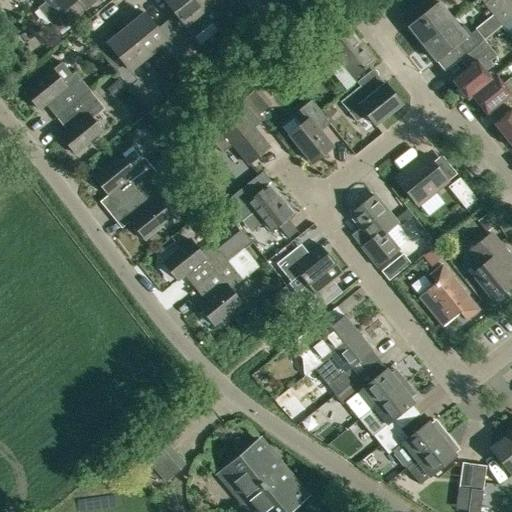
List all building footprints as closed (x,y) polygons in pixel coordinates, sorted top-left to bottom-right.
[(44,0),(45,1),(41,13),(58,33),(85,10),(77,1),(77,0),(44,0)] [(204,11),(194,0),(163,0),(178,18),(169,25),(185,44),(191,52),(200,45),(194,37),(213,22),(204,11)] [(239,0),(194,0),(204,11),(216,0),(225,0),(231,7),(239,0)] [(409,27),(423,45),(452,21),(438,4),(442,0),(421,0),(421,1),(429,11),(409,27)] [(511,4),(508,0),(489,0),(484,4),(502,26),(511,18),(511,4)] [(126,27),(126,28),(148,56),(159,47),(168,58),(171,55),(182,69),(196,57),(191,52),(185,44),(169,25),(160,32),(144,12),(141,15),(138,11),(123,23),(126,27)] [(466,55),(477,46),(484,40),(476,31),(471,35),(464,26),(460,30),(452,21),(423,45),(437,62),(458,45),(466,55)] [(137,65),(148,56),(126,28),(107,43),(123,63),(114,70),(147,111),(163,98),(137,65)] [(339,40),(332,31),(312,46),(328,65),(338,57),(354,78),(375,61),(350,31),(339,40)] [(497,56),(484,40),(477,46),(484,56),(452,82),(467,101),(471,97),(492,80),(486,72),(494,65),(491,61),(497,56)] [(300,57),(285,68),(293,79),(308,68),(300,57)] [(45,105),(56,118),(89,90),(74,72),(72,74),(61,61),(24,92),(38,110),(45,105)] [(496,76),(492,80),(471,97),(486,115),(506,99),(511,105),(511,80),(504,86),(496,76)] [(119,78),(107,88),(114,98),(127,88),(119,78)] [(340,102),(349,113),(358,124),(367,116),(375,126),(401,104),(385,84),(369,98),(359,86),(340,102)] [(255,89),(247,96),(248,97),(260,113),(268,107),(255,89)] [(104,108),(89,90),(56,118),(66,131),(60,136),(74,154),(102,132),(92,119),(104,108)] [(260,113),(248,97),(237,105),(244,115),(213,139),(223,152),(233,143),(249,163),(270,147),(254,127),(264,119),(260,113)] [(318,126),(328,118),(315,100),(304,108),(293,116),(301,126),(292,132),(312,161),(332,146),(318,126)] [(330,103),(324,112),(331,117),(337,108),(330,103)] [(511,110),(494,125),(511,147),(511,110)] [(195,143),(188,149),(193,155),(200,149),(195,143)] [(144,158),(134,146),(121,155),(93,177),(108,195),(114,190),(125,203),(159,176),(144,158)] [(183,156),(176,148),(172,151),(171,155),(177,161),(183,156)] [(447,182),(425,154),(396,178),(418,206),(447,182)] [(183,156),(177,161),(182,168),(186,168),(190,165),(183,156)] [(163,162),(159,162),(155,165),(162,173),(168,168),(163,162)] [(144,240),(156,230),(160,231),(166,226),(165,222),(172,217),(161,204),(173,194),(159,176),(125,203),(136,217),(129,222),(144,240)] [(463,210),(477,200),(459,178),(446,188),(463,210)] [(257,193),(249,183),(226,201),(242,220),(254,210),(271,232),(292,215),(268,184),(257,193)] [(373,243),(364,251),(378,268),(399,250),(386,233),(397,223),(374,195),(350,215),(373,243)] [(486,214),(477,220),(486,232),(494,226),(486,214)] [(511,282),(511,279),(509,275),(503,268),(511,260),(511,257),(492,232),(479,243),(484,249),(476,255),(483,264),(473,272),(493,298),(511,282)] [(184,276),(195,289),(228,261),(213,243),(201,253),(190,240),(163,263),(177,281),(184,276)] [(322,245),(309,255),(306,258),(296,246),(295,248),(276,263),(291,282),(300,275),(314,292),(305,300),(315,314),(342,292),(332,280),(343,271),(322,245)] [(433,245),(421,256),(423,258),(429,265),(441,255),(436,248),(433,245)] [(244,249),(228,261),(195,289),(205,302),(199,307),(214,325),(241,303),(231,290),(243,280),(240,276),(256,263),(244,249)] [(401,252),(380,269),(388,278),(390,276),(406,264),(409,261),(401,252)] [(443,264),(430,275),(436,283),(419,297),(442,326),(460,312),(466,320),(479,309),(443,264)] [(313,369),(317,366),(331,355),(358,333),(337,306),(296,339),(304,349),(303,356),(313,369)] [(331,383),(338,392),(358,376),(350,367),(372,350),(358,333),(331,355),(317,366),(331,383)] [(365,385),(358,376),(338,392),(334,395),(342,405),(359,391),(373,407),(405,382),(395,369),(390,370),(389,371),(386,368),(365,385)] [(387,424),(372,436),(373,438),(379,446),(385,441),(400,429),(393,420),(412,404),(414,403),(412,400),(413,399),(415,394),(405,382),(373,407),(387,424)] [(400,429),(385,441),(392,451),(406,468),(415,460),(443,438),(447,435),(435,421),(431,424),(429,421),(408,438),(400,429)] [(166,482),(186,464),(160,433),(140,451),(166,482)] [(415,460),(406,468),(420,485),(429,477),(456,455),(454,453),(458,449),(447,435),(443,438),(415,460)] [(511,476),(511,475),(511,441),(507,435),(490,449),(511,476)] [(215,475),(240,505),(286,465),(261,436),(215,475)] [(458,487),(471,489),(474,464),(462,462),(458,487)] [(474,464),(471,489),(467,511),(479,511),(486,466),(474,464)] [(286,465),(240,505),(245,511),(291,511),(311,495),(286,465)]
